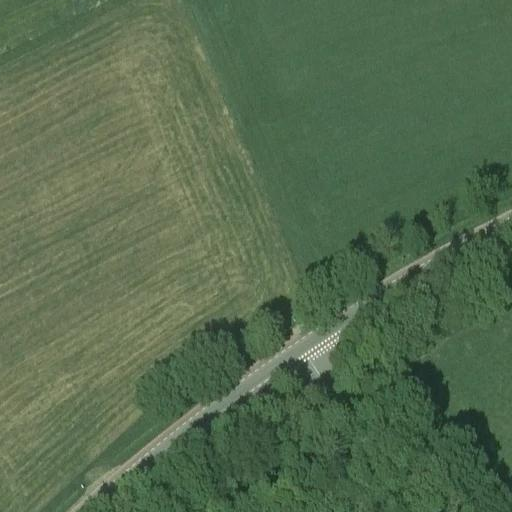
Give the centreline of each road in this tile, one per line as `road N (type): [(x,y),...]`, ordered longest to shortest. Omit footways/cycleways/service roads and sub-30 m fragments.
road 1 (secondary): [(89,511),(300,347)]
road 2 (secondary): [(300,347),(511,224)]
road 3 (unclassified): [(458,511),(364,438),(300,347)]
